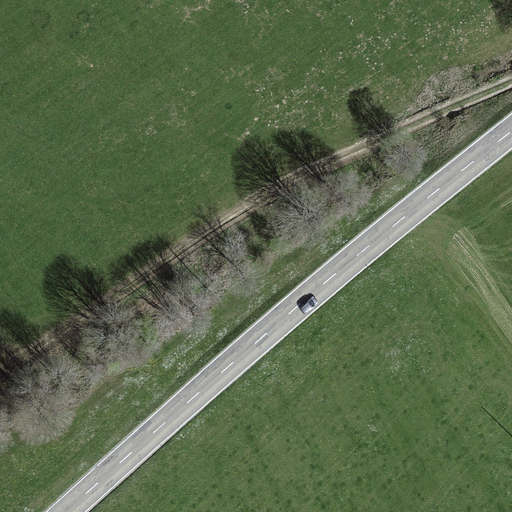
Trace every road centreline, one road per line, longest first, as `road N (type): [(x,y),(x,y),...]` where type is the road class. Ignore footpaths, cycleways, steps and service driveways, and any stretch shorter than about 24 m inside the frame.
road 1 (secondary): [(511,131),(65,511)]
road 2 (track): [(79,327),(216,225),(335,158),(511,84)]
